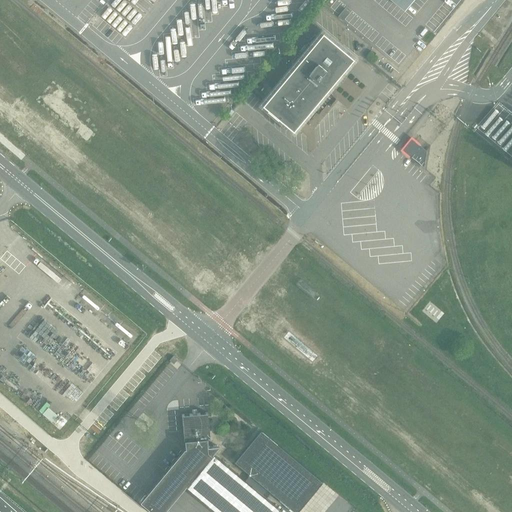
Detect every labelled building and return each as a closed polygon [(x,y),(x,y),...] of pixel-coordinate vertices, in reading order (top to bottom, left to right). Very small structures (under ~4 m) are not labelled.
[(349,12),(345,8),(338,16),(342,20),(349,12)] [(325,91),(344,68),(348,63),(351,61),(351,60),(353,58),(323,32),(320,35),(318,38),(316,40),(314,43),(295,65),(293,68),(283,79),(274,90),(273,92),(265,101),(263,104),(293,129),(295,127),(304,116),(305,115),(314,105),(314,104),(323,93),(325,91)] [(411,140),(403,150),(422,166),(423,164),(425,151),(411,140)] [(213,454),(212,455),(211,455),(219,445),(208,446),(207,439),(210,438),(208,412),(197,413),(192,414),(182,415),(184,441),(186,441),(186,448),(184,448),(182,450),(145,496),(140,501),(153,511),(162,511),(164,511),(186,485),(187,485),(218,511),(275,511),(278,508),(213,454)] [(260,430),(234,461),(295,511),(296,511),(322,482),(260,430)]
